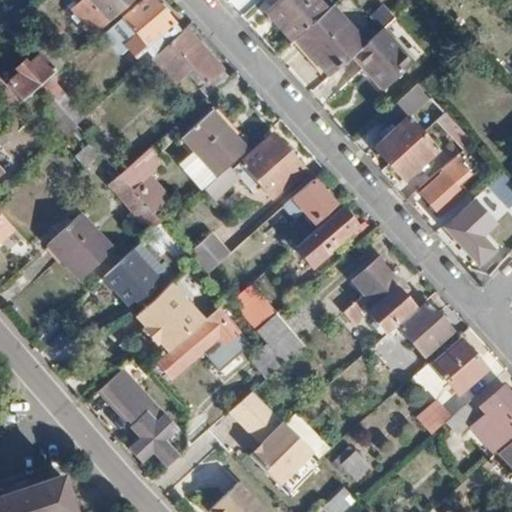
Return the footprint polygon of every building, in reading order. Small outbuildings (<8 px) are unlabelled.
[(87,0),(79,0),(71,7),(92,33),(106,21),(87,0)] [(87,0),(106,21),(130,0),(87,0)] [(179,32),(150,0),(141,0),(121,17),(134,32),(122,42),(141,65),(151,57),(179,32)] [(280,0),(265,14),(289,43),(324,13),(312,0),(280,0)] [(362,47),(329,8),(324,13),(289,43),(323,82),(351,57),(362,47)] [(219,71),(183,28),(179,32),(151,57),(170,81),(186,66),(203,84),(219,71)] [(362,47),(351,57),(383,92),(414,63),(383,29),(362,47)] [(1,81),(17,101),(61,62),(50,50),(40,57),(36,52),(23,62),(20,57),(9,67),(13,72),(1,81)] [(0,80),(0,103),(6,111),(17,101),(1,81),(0,80)] [(436,108),(435,109),(415,86),(382,114),(394,128),(371,149),(399,181),(432,152),(415,133),(431,119),(445,135),(439,140),(452,154),(467,141),(459,132),(436,108)] [(247,150),(209,110),(179,138),(197,157),(183,171),(201,191),(218,176),(247,150)] [(63,113),(52,121),(64,136),(74,128),(63,113)] [(271,136),(241,163),(272,198),(302,171),(271,136)] [(163,163),(149,147),(117,176),(131,192),(163,163)] [(439,172),(417,192),(437,214),(459,194),(439,172)] [(511,190),(496,174),(470,198),(511,242),(511,190)] [(131,192),(117,176),(105,186),(147,232),(158,221),(131,192)] [(218,176),(201,191),(211,201),(227,187),(218,176)] [(333,205),(312,180),(292,198),(312,222),(333,205)] [(339,209),(292,247),(309,268),(327,253),(326,251),(354,227),(339,209)] [(74,211),(43,239),(76,276),(108,248),(74,211)] [(457,213),(442,228),(475,264),(490,249),(457,213)] [(210,233),(186,253),(204,274),(228,254),(210,233)] [(158,280),(130,248),(102,273),(126,301),(136,294),(139,298),(158,280)] [(351,281),(361,292),(388,270),(379,258),(351,281)] [(410,306),(395,290),(401,285),(390,272),(363,295),(373,306),(366,313),(382,331),(410,306)] [(248,280),(226,299),(254,331),(277,312),(248,280)] [(153,340),(162,351),(200,320),(170,281),(130,312),(140,325),(144,322),(156,336),(153,340)] [(425,304),(398,328),(423,356),(450,332),(425,304)] [(202,350),(218,337),(223,343),(238,331),(217,306),(203,318),(205,321),(156,360),(169,376),(202,350)] [(277,312),(254,331),(265,343),(281,362),(303,343),(277,312)] [(218,337),(202,350),(219,372),(250,347),(238,331),(223,343),(218,337)] [(460,342),(431,367),(456,395),(484,371),(460,342)] [(263,377),(281,362),(265,343),(247,358),(263,377)] [(136,439),(125,448),(136,462),(148,452),(163,468),(175,457),(159,439),(171,428),(117,369),(95,389),(128,424),(126,426),(136,439)] [(472,426),(495,453),(511,437),(511,399),(501,387),(479,406),(487,415),(472,426)] [(414,417),(429,434),(445,420),(450,416),(435,399),(414,417)] [(450,416),(445,420),(456,433),(477,417),(466,403),(450,416)] [(292,413),(282,422),(309,453),(315,459),(325,449),(292,413)] [(275,484),(309,453),(282,422),(278,419),(267,429),(270,433),(247,454),(275,484)] [(346,451),(334,471),(354,483),(366,463),(346,451)] [(71,511),(60,478),(0,497),(0,511),(71,511)] [(217,496),(206,507),(210,511),(267,511),(237,481),(218,497),(217,496)] [(341,486),(320,504),(327,511),(338,511),(353,499),(341,486)]
